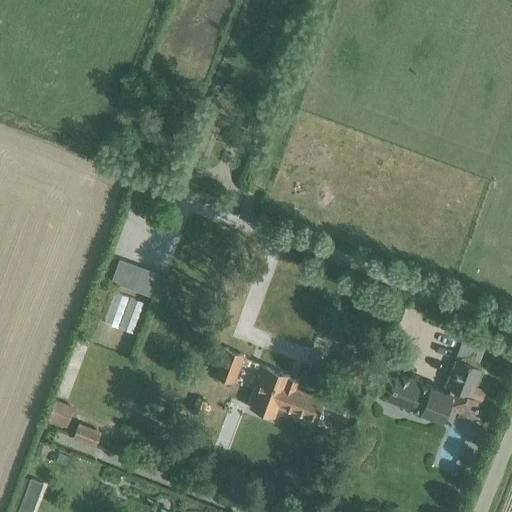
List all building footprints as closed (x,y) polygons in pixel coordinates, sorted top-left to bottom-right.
[(96,343),(83,338),(53,418),(73,425),(80,407),(73,404),(96,343)] [(253,397),(247,416),(315,439),(324,410),(272,392),(277,377),(225,359),(217,384),(253,397)] [(462,365),(447,396),(470,407),(484,375),(462,365)] [(119,373),(111,418),(133,422),(140,376),(119,373)] [(404,384),(395,410),(438,426),(447,400),(404,384)] [(76,445),(80,433),(55,425),(51,437),(76,445)]
